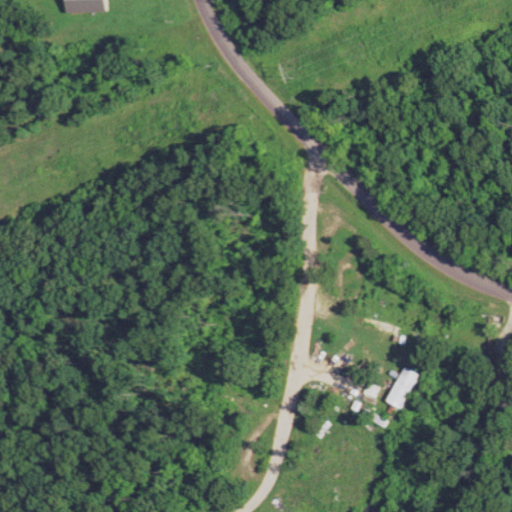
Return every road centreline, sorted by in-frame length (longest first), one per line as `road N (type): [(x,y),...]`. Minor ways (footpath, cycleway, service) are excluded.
road 1 (residential): [(224,511),(264,486),(286,420),(308,310),(310,187)]
road 2 (residential): [(0,61),(240,57)]
road 3 (residential): [(511,299),(435,263),(354,193),(310,187)]
road 4 (residential): [(310,187),(305,144),(240,57),(181,0)]
